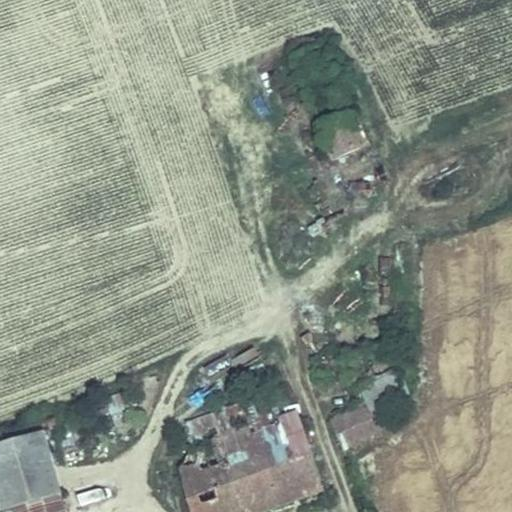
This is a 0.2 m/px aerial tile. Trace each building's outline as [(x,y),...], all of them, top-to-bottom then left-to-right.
[(297,57),(322,131),(328,149),(357,138),(322,32),(311,35),(316,50),(297,57)] [(386,339),(337,357),(344,380),(394,362),(386,339)] [(344,380),(350,395),(370,388),(400,376),(394,362),(344,380)] [(370,388),(375,402),(404,391),(400,376),(370,388)] [(350,395),(321,405),(334,439),(382,421),(375,402),(370,388),(350,395)] [(296,410),(289,391),(178,431),(186,458),(215,428),(245,417),(249,428),(296,410)] [(215,428),(186,458),(176,468),(186,493),(212,484),(221,511),(234,511),(322,478),(296,410),(249,428),(245,417),(215,428)] [(11,442),(32,511),(64,511),(39,433),(11,442)] [(0,511),(32,511),(11,442),(0,444),(0,509),(1,511),(0,511)]
